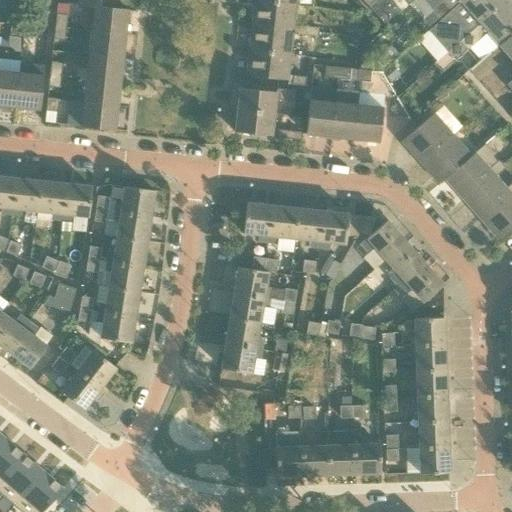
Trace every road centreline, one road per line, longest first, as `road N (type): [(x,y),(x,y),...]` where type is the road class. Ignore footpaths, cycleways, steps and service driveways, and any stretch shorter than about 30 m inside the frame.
road 1 (residential): [(485,501),(235,510),(155,492),(120,471)]
road 2 (residential): [(196,170),(382,187),(481,291)]
road 3 (residential): [(120,471),(177,332),(196,170)]
road 4 (residential): [(485,501),(481,291)]
road 5 (residential): [(0,148),(196,170)]
road 6 (residential): [(120,471),(0,382)]
